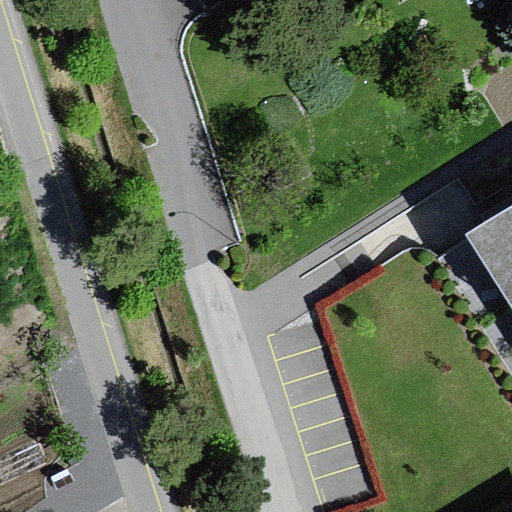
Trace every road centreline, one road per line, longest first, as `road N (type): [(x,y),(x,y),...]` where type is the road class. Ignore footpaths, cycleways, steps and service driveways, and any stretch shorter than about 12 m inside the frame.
road 1 (residential): [(277,511),(122,0)]
road 2 (residential): [(0,47),(153,511)]
